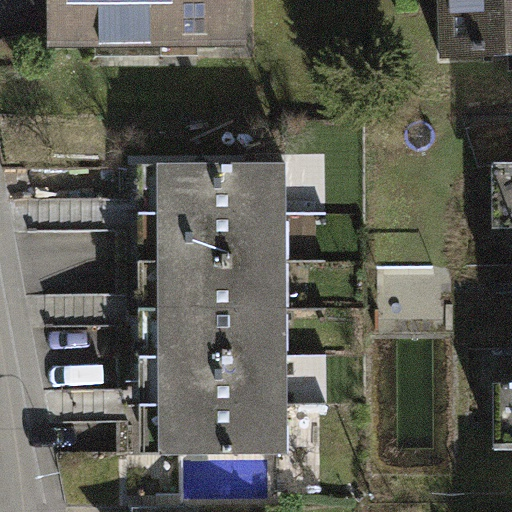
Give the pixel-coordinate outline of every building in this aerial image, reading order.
[(58,0),(59,44),(254,42),(253,0),(58,0)] [(511,0),(448,0),(451,53),(511,51),(511,0)] [(511,157),(494,157),(495,226),(511,226),(511,382),(492,383),(492,453),(511,452),(511,157)] [(297,454),(293,159),(168,160),(168,206),(168,230),(169,291),(169,314),(170,400),(171,427),(171,456),(297,454)] [(276,511),(277,504),(126,503),(125,511),(276,511)]
